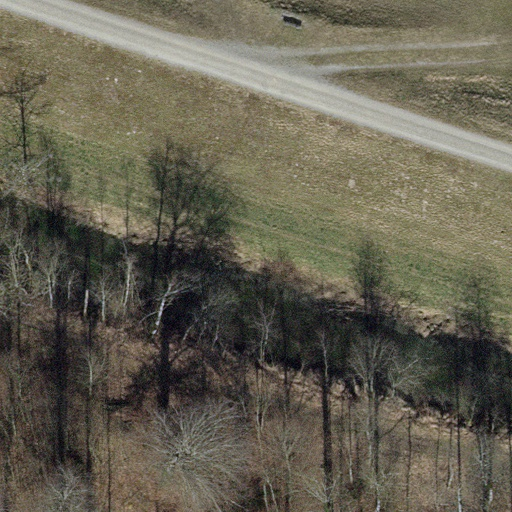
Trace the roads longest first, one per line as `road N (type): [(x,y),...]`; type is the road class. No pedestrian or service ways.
road 1 (track): [(16,0),(511,162)]
road 2 (track): [(511,53),(290,62),(252,78)]
